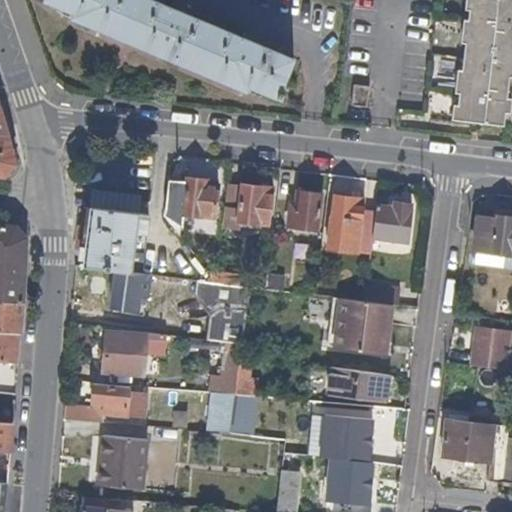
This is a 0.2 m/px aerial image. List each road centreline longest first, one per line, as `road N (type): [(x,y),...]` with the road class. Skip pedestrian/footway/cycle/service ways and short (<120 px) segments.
road 1 (residential): [(31,116),(447,168)]
road 2 (residential): [(447,168),(405,493)]
road 3 (residential): [(34,511),(53,207)]
road 4 (unknown): [(384,160),(398,0)]
